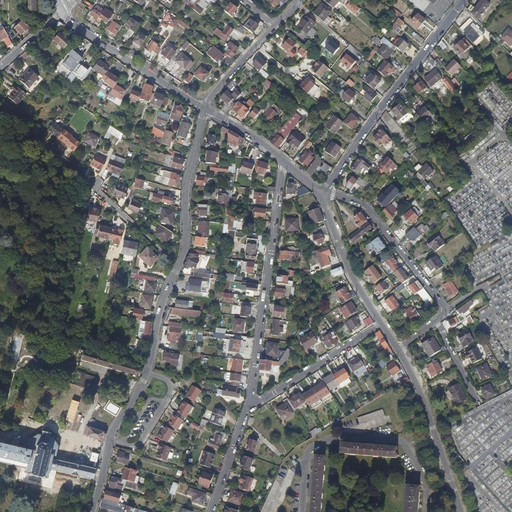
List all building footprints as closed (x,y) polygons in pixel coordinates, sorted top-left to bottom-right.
[(36,10),(35,0),(24,0),(25,10),(36,10)] [(194,6),(199,0),(203,0),(208,3),(210,1),(209,0),(191,0),(187,4),(199,14),(201,12),(194,6)] [(333,9),(340,0),(327,0),(325,2),(327,4),(333,9)] [(487,9),(490,5),(490,4),(489,3),(487,2),(485,0),(484,0),(482,0),(481,2),(478,6),(476,9),(475,9),(474,8),(473,7),(472,6),(468,11),(472,15),(472,14),(477,17),(479,19),(482,15),(487,9)] [(232,14),(236,9),(229,3),(223,11),(231,18),(233,16),(232,14)] [(331,12),(322,4),(313,14),(323,22),(331,12)] [(96,19),(103,9),(97,5),(96,8),(94,6),(89,14),(96,19)] [(108,17),(110,14),(103,9),(96,19),(94,22),(97,24),(100,21),(103,23),(106,19),(107,20),(109,18),(108,17)] [(179,19),(178,19),(168,11),(162,19),(173,27),(179,19)] [(418,28),(425,20),(418,14),(411,22),(418,28)] [(138,22),(130,15),(124,24),(126,25),(126,26),(128,28),(123,35),(127,38),(131,32),(138,22)] [(305,35),(314,24),(306,17),(297,28),(305,35)] [(34,23),(28,18),(25,21),(31,26),(34,23)] [(399,29),(404,23),(398,18),(395,21),(396,22),(391,28),(398,34),(401,30),(399,29)] [(465,34),(473,26),(478,31),(480,29),(473,22),(470,18),(466,22),(462,25),(459,29),(463,32),(465,34)] [(23,30),(28,25),(22,19),(21,19),(13,27),(20,33),(23,30)] [(115,26),(117,22),(114,20),(113,19),(107,28),(114,33),(118,28),(115,26)] [(244,28),(250,20),(248,19),(243,24),(239,21),(238,23),(244,28)] [(189,27),(179,20),(177,23),(187,30),(189,27)] [(257,26),(250,20),(244,28),(251,33),(257,26)] [(59,31),(64,25),(59,21),(53,26),(59,31)] [(227,37),(232,30),(227,26),(222,32),(227,37)] [(483,32),(481,30),(480,29),(478,31),(473,26),(465,34),(467,36),(468,38),(471,40),(473,42),(476,39),(478,40),(481,37),(480,36),(482,34),(483,32)] [(227,37),(222,32),(215,27),(212,31),(214,33),(224,40),(227,37)] [(17,40),(11,29),(7,31),(13,42),(17,40)] [(511,45),(511,36),(511,34),(511,32),(509,30),(501,39),(511,47),(511,45)] [(144,37),(137,32),(131,39),(134,42),(135,42),(136,41),(139,43),(144,37)] [(70,42),(67,39),(63,36),(60,33),(53,41),(62,49),(64,49),(70,42)] [(375,44),(379,39),(375,36),(371,41),(375,44)] [(387,58),(395,49),(382,38),(380,40),(391,49),(390,50),(387,49),(388,48),(384,45),(378,51),(382,54),(383,54),(385,56),(384,56),(382,58),(385,61),(386,62),(388,60),(387,58)] [(403,54),(411,45),(403,38),(395,47),(403,54)] [(292,50),(296,45),(290,39),(282,47),(289,53),(288,55),(292,58),(296,53),(292,50)] [(465,52),(472,46),(470,44),(468,41),(465,39),(457,46),(454,49),(461,57),(465,52)] [(158,46),(149,40),(138,55),(141,57),(146,50),(148,48),(154,52),(158,46)] [(331,40),(325,48),(333,54),(339,47),(331,40)] [(446,46),(445,45),(441,41),(440,42),(439,43),(439,44),(437,46),(438,47),(440,48),(442,50),(443,50),(444,49),(445,48),(446,47),(446,46)] [(237,49),(229,42),(228,42),(226,44),(227,45),(225,47),(227,49),(223,53),(230,58),(237,49)] [(163,66),(174,52),(166,45),(159,53),(164,57),(159,63),(163,66)] [(223,53),(222,54),(212,46),(206,54),(216,62),(218,59),(220,61),(222,58),(224,56),(225,57),(223,61),(229,66),(233,61),(230,58),(223,53)] [(305,52),(301,48),(298,51),(305,57),(309,53),(306,51),(305,52)] [(18,57),(22,61),(30,54),(27,50),(18,57)] [(190,59),(181,52),(174,60),(183,67),(190,59)] [(346,54),(340,61),(349,68),(355,61),(346,54)] [(70,68),(76,61),(70,56),(64,63),(67,65),(70,68)] [(435,63),(429,56),(427,59),(432,66),(435,63)] [(263,66),(265,64),(266,63),(259,57),(253,66),(259,71),(262,68),(263,69),(264,68),(263,66)] [(103,75),(109,66),(99,59),(93,68),(103,75)] [(320,78),(328,69),(318,61),(314,66),(315,67),(314,69),(311,71),(320,78)] [(386,62),(385,61),(376,71),(385,78),(390,71),(393,73),(396,70),(395,69),(390,65),(386,62)] [(13,75),(18,69),(12,63),(7,69),(13,75)] [(82,78),(88,70),(81,64),(81,65),(78,63),(67,77),(70,80),(76,73),(82,78)] [(455,72),(458,69),(452,63),(447,68),(445,70),(451,76),(453,75),(455,72)] [(357,76),(364,68),(361,65),(354,73),(357,76)] [(208,73),(199,66),(193,74),(201,81),(208,73)] [(29,88),(38,76),(30,69),(20,80),(29,88)] [(441,79),(442,77),(441,76),(440,75),(438,73),(437,71),(437,70),(436,70),(430,74),(426,77),(424,79),(425,80),(427,83),(430,87),(434,84),(438,81),(441,79)] [(420,80),(416,73),(415,73),(413,75),(412,76),(415,80),(416,81),(417,82),(418,81),(419,81),(420,80)] [(381,81),(372,74),(364,84),(366,85),(373,91),(381,81)] [(450,81),(455,87),(459,84),(454,78),(450,81)] [(307,94),(314,85),(307,79),(299,87),(307,94)] [(452,85),(449,82),(447,79),(446,79),(445,80),(444,81),(444,82),(445,83),(446,84),(450,89),(452,92),(453,91),(454,91),(455,90),(455,89),(452,85)] [(426,88),(424,86),(422,83),(422,82),(421,82),(418,84),(415,86),(415,87),(414,88),(416,89),(418,92),(419,93),(420,93),(421,92),(425,89),(426,89),(426,88)] [(148,100),(152,91),(151,90),(153,87),(145,83),(140,94),(140,96),(148,100)] [(121,98),(126,90),(116,84),(111,92),(121,98)] [(17,104),(26,94),(18,87),(15,85),(11,89),(14,92),(9,97),(17,104)] [(376,96),(365,87),(362,91),(367,94),(364,98),(371,103),(376,96)] [(137,101),(140,96),(140,94),(133,89),(129,97),(134,99),(137,101)] [(229,104),(234,98),(236,100),(241,95),(235,90),(231,96),(227,92),(221,99),(225,102),(226,101),(229,104)] [(352,100),(356,96),(348,90),(345,94),(343,93),(342,95),(343,97),(342,99),(351,106),(354,102),(352,100)] [(160,106),(164,95),(154,92),(150,102),(151,103),(160,106)] [(243,116),(249,109),(248,108),(253,103),(249,99),(246,103),(237,114),(240,116),(241,115),(243,116)] [(237,114),(246,103),(244,101),(242,103),(239,100),(233,108),(235,110),(234,111),(237,114)] [(225,114),(230,108),(225,104),(221,110),(225,114)] [(277,118),(282,111),(272,104),(264,115),(271,121),(275,116),(277,118)] [(178,121),(182,109),(182,107),(180,105),(179,107),(174,106),(170,118),(178,121)] [(402,114),(405,111),(400,105),(397,107),(395,110),(392,112),(392,113),(393,114),(396,117),(398,114),(399,114),(399,113),(400,114),(401,116),(402,114)] [(253,119),(261,110),(255,106),(250,113),(251,114),(249,116),(253,119)] [(428,110),(427,109),(426,108),(425,107),(424,107),(423,107),(422,108),(421,110),(422,111),(421,112),(420,113),(420,114),(423,117),(425,120),(426,119),(427,118),(428,118),(429,117),(431,115),(432,114),(434,113),(431,110),(430,110),(430,111),(429,111),(428,110)] [(402,120),(408,114),(405,111),(402,114),(401,116),(399,117),(402,120)] [(287,134),(300,118),(301,119),(304,115),(301,112),(298,116),(294,113),(291,117),(281,129),(270,143),(277,148),(284,140),(282,139),(287,134)] [(381,117),(395,132),(400,127),(386,112),(381,117)] [(165,124),(167,119),(157,115),(155,120),(156,121),(156,122),(159,124),(160,122),(165,124)] [(358,121),(350,115),(343,124),(351,130),(358,121)] [(334,135),(343,124),(334,116),(324,128),(334,135)] [(284,140),(301,119),(300,118),(287,134),(282,139),(284,140)] [(385,125),(383,123),(380,119),(378,122),(377,123),(380,126),(382,128),(385,125)] [(185,138),(189,124),(180,121),(176,134),(176,135),(185,138)] [(58,137),(63,130),(53,123),(48,130),(58,137)] [(165,129),(154,123),(153,126),(164,133),(165,130),(165,129)] [(105,137),(108,139),(111,134),(121,139),(124,133),(110,126),(105,137)] [(168,146),(173,133),(165,130),(164,133),(153,126),(150,133),(162,138),(160,144),(168,146)] [(228,135),(229,130),(225,128),(222,126),(221,130),(220,130),(221,130),(223,131),(228,135)] [(391,140),(387,135),(382,128),(378,131),(379,132),(372,138),(376,143),(379,146),(383,143),(385,145),(391,140)] [(239,136),(235,134),(229,130),(228,135),(228,137),(231,139),(238,142),(238,141),(238,140),(238,139),(238,138),(239,136)] [(297,149),(305,140),(294,131),(285,143),(290,146),(291,144),(297,149)] [(95,147),(99,138),(89,132),(84,141),(95,147)] [(214,139),(215,136),(214,135),(213,135),(209,134),(209,135),(208,139),(208,144),(206,144),(206,145),(207,146),(208,146),(209,145),(209,144),(211,144),(213,145),(214,140),(214,139)] [(334,159),(341,149),(332,143),(331,145),(330,145),(325,152),(334,159)] [(216,159),(217,152),(208,151),(208,152),(212,153),(211,156),(211,157),(212,158),(216,159)] [(215,165),(216,159),(212,158),(211,157),(211,156),(212,153),(208,152),(206,163),(208,163),(215,165)] [(306,166),(312,159),(310,157),(312,154),(310,152),(307,154),(305,152),(298,160),(306,166)] [(100,172),(105,162),(94,156),(89,166),(100,172)] [(180,170),(183,160),(174,157),(172,163),(175,165),(174,168),(180,170)] [(316,169),(317,167),(318,167),(320,164),(322,165),(320,168),(326,172),(330,167),(317,158),(306,171),(305,172),(311,176),(316,169)] [(371,166),(369,165),(364,162),(359,158),(355,164),(351,169),(353,170),(355,172),(357,174),(358,175),(359,174),(360,172),(362,169),(364,168),(368,171),(371,166)] [(387,169),(393,162),(390,160),(387,158),(385,161),(383,160),(378,167),(380,168),(384,172),(386,173),(388,170),(387,169)] [(119,176),(123,165),(112,161),(109,160),(105,169),(108,170),(108,171),(119,176)] [(266,170),(268,164),(257,161),(256,165),(257,166),(257,168),(258,168),(256,172),(261,173),(265,174),(266,170)] [(252,171),(254,167),(255,163),(245,162),(244,167),(243,172),(252,173),(252,171)] [(421,177),(425,174),(427,176),(430,174),(427,170),(430,167),(430,166),(429,166),(428,165),(427,164),(424,166),(417,172),(418,173),(421,177)] [(181,177),(174,174),(174,173),(163,170),(161,176),(177,180),(180,181),(181,177)] [(404,177),(410,180),(413,174),(407,171),(404,177)] [(177,180),(161,176),(160,182),(172,185),(172,184),(176,185),(177,180)] [(203,183),(204,179),(204,177),(202,177),(200,177),(198,176),(197,176),(197,178),(197,181),(196,184),(196,185),(197,185),(198,185),(200,185),(201,185),(203,185),(203,183)] [(375,185),(366,181),(359,178),(354,176),(352,178),(349,183),(346,187),(351,190),(352,189),(353,187),(355,185),(356,182),(360,184),(362,185),(370,188),(371,186),(375,188),(380,190),(382,188),(375,185)] [(141,189),(144,181),(136,178),(134,183),(132,182),(131,186),(134,187),(141,189)] [(125,193),(129,183),(118,179),(113,189),(125,193)] [(428,185),(427,183),(425,181),(424,180),(423,179),(421,181),(420,182),(426,188),(428,185)] [(295,194),(296,189),(297,183),(295,181),(289,180),(287,193),(289,194),(295,194)] [(374,201),(383,210),(400,192),(391,184),(374,201)] [(311,193),(304,187),(301,188),(299,190),(298,190),(298,192),(297,193),(299,197),(303,196),(307,195),(311,193)] [(171,203),(172,199),(161,195),(152,193),(151,197),(159,200),(161,200),(161,201),(170,203),(171,203)] [(266,205),(267,194),(257,193),(256,203),(266,205)] [(316,200),(311,193),(307,195),(308,197),(310,197),(311,199),(311,200),(312,201),(313,202),(313,201),(316,200)] [(227,202),(227,199),(228,195),(227,195),(225,195),(219,195),(218,203),(220,204),(225,204),(226,204),(227,204),(227,202)] [(138,212),(141,205),(131,201),(128,209),(138,213),(138,212)] [(391,211),(390,211),(392,208),(393,207),(391,205),(384,211),(391,219),(395,216),(391,211)] [(95,223),(98,210),(88,207),(85,221),(95,223)] [(265,219),(267,208),(259,207),(253,207),(252,218),(265,219)] [(170,224),(173,212),(163,209),(159,221),(170,224)] [(324,221),(323,219),(320,212),(319,209),(318,209),(308,213),(313,225),(324,221)] [(418,217),(415,214),(412,211),(411,210),(410,209),(410,210),(409,211),(406,213),(404,216),(406,219),(411,224),(413,222),(416,219),(418,217)] [(367,221),(365,219),(361,213),(358,215),(354,218),(357,222),(357,223),(356,223),(357,225),(358,227),(360,226),(360,227),(361,228),(365,225),(369,222),(368,222),(367,221)] [(298,227),(298,220),(298,219),(287,220),(287,226),(286,226),(286,232),(291,231),(299,231),(298,227)] [(207,237),(208,227),(209,222),(199,221),(197,237),(206,238),(207,238),(207,237)] [(372,228),(372,227),(372,226),(373,225),(373,224),(372,222),(371,222),(371,223),(370,223),(370,224),(369,224),(369,223),(369,222),(365,225),(361,228),(360,229),(361,230),(362,231),(360,232),(362,234),(360,235),(361,236),(363,235),(367,232),(370,229),(372,228)] [(430,230),(426,226),(425,227),(422,224),(416,229),(421,235),(425,231),(427,233),(430,230)] [(168,237),(171,232),(160,225),(154,235),(166,242),(169,237),(168,237)] [(107,241),(110,230),(107,229),(104,229),(104,227),(99,226),(97,236),(96,238),(107,241)] [(311,236),(323,231),(321,227),(315,229),(310,231),(311,236)] [(360,235),(362,234),(360,232),(362,231),(361,230),(360,229),(356,233),(352,236),(350,238),(352,240),(354,242),(357,239),(361,236),(360,235)] [(118,247),(121,232),(117,231),(117,233),(115,232),(115,231),(110,230),(107,241),(106,246),(113,247),(113,246),(118,247)] [(446,244),(436,234),(426,242),(430,247),(431,246),(435,251),(433,253),(435,252),(440,248),(446,244)] [(324,241),(323,240),(321,235),(316,237),(313,238),(315,242),(317,241),(318,245),(324,243),(324,241)] [(387,249),(378,236),(372,241),(371,242),(379,253),(382,251),(384,252),(387,249)] [(205,246),(206,238),(197,237),(196,237),(195,245),(195,246),(204,247),(205,246)] [(256,251),(258,239),(249,238),(247,250),(256,251)] [(134,258),(137,245),(122,242),(119,255),(134,258)] [(330,264),(327,257),(328,255),(331,254),(328,246),(324,248),(315,251),(322,267),(330,264)] [(157,258),(146,248),(138,257),(149,267),(157,258)] [(256,254),(256,251),(247,250),(246,258),(256,259),(257,254),(256,254)] [(289,261),(290,252),(281,251),(280,260),(289,261)] [(190,266),(192,259),(194,254),(190,253),(184,268),(189,268),(189,267),(190,266)] [(196,268),(199,259),(198,259),(199,254),(194,254),(192,259),(190,266),(193,267),(196,268)] [(396,261),(392,256),(391,255),(388,257),(387,259),(384,261),(386,263),(388,266),(389,266),(390,268),(392,266),(395,265),(393,263),(396,261)] [(438,265),(441,263),(439,261),(438,259),(436,256),(431,259),(426,263),(426,264),(428,267),(430,270),(431,270),(435,267),(438,265)] [(109,275),(115,277),(119,261),(113,260),(109,275)] [(257,268),(258,264),(255,264),(255,263),(244,262),(243,271),(254,273),(255,268),(257,268)] [(394,273),(400,268),(396,263),(395,265),(392,266),(390,268),(394,273)] [(373,265),(365,271),(374,283),(382,277),(373,265)] [(343,273),(341,268),(335,270),(332,271),(331,272),(333,277),(343,273)] [(409,279),(404,273),(400,268),(394,273),(398,278),(402,284),(406,281),(409,279)] [(437,278),(444,274),(443,273),(445,272),(444,270),(440,273),(435,276),(437,278)] [(311,277),(311,275),(310,273),(305,272),(305,275),(304,277),(304,279),(307,279),(308,280),(309,280),(308,283),(308,284),(308,288),(310,288),(312,288),(313,288),(312,282),(311,277)] [(154,292),(156,282),(150,281),(150,277),(138,276),(131,274),(130,278),(141,280),(146,281),(144,290),(154,292)] [(293,282),(288,281),(288,277),(287,276),(279,275),(277,283),(286,285),(292,285),(292,286),(293,282)] [(144,290),(146,281),(141,280),(141,282),(143,282),(142,289),(143,290),(144,291),(154,294),(154,292),(144,290)] [(201,289),(202,281),(200,281),(198,281),(194,280),(190,280),(190,281),(190,285),(189,291),(191,291),(193,291),(195,292),(200,292),(201,289)] [(421,290),(423,288),(417,280),(409,287),(415,294),(419,291),(421,290)] [(208,290),(209,282),(202,281),(201,289),(208,290)] [(388,289),(383,281),(375,287),(381,295),(388,289)] [(458,291),(452,283),(449,285),(446,282),(443,285),(451,297),(455,295),(454,293),(458,291)] [(258,291),(258,287),(256,287),(256,284),(248,283),(247,286),(242,285),(242,289),(250,290),(254,291),(258,291)] [(291,292),(292,285),(286,285),(277,283),(277,284),(276,289),(286,290),(285,298),(290,298),(291,292)] [(402,284),(396,288),(399,292),(405,288),(402,284)] [(352,298),(346,290),(345,288),(344,288),(343,289),(338,292),(336,294),(338,298),(343,304),(352,298)] [(432,299),(428,294),(423,288),(421,290),(422,292),(425,296),(423,297),(427,302),(432,299)] [(285,298),(286,290),(276,289),(275,296),(279,297),(285,298)] [(233,303),(234,295),(225,294),(224,302),(226,302),(233,303)] [(150,308),(152,297),(142,295),(140,307),(150,308)] [(397,305),(390,297),(388,299),(386,300),(384,302),(384,303),(386,306),(388,309),(390,310),(392,309),(393,308),(397,305)] [(188,309),(189,301),(176,300),(175,308),(188,309)] [(357,311),(355,308),(351,303),(347,305),(344,308),(341,309),(341,310),(343,312),(346,317),(346,318),(347,318),(350,316),(353,314),(357,311)] [(284,315),(285,308),(283,308),(283,306),(276,305),(275,317),(278,317),(280,318),(282,318),(284,318),(284,315)] [(250,318),(252,308),(248,307),(240,306),(239,316),(243,317),(250,318)] [(167,321),(171,313),(173,307),(170,307),(165,318),(165,320),(167,321)] [(201,317),(202,311),(197,310),(190,310),(188,309),(175,308),(173,307),(171,313),(201,317)] [(419,315),(417,311),(415,312),(414,311),(413,309),(411,307),(410,308),(407,309),(405,310),(406,311),(408,314),(411,319),(413,322),(416,320),(418,319),(421,318),(419,315)] [(141,320),(143,310),(134,308),(132,318),(141,320)] [(392,318),(397,314),(394,310),(391,313),(388,315),(391,318),(391,319),(392,318)] [(304,324),(307,319),(309,315),(305,313),(304,315),(302,319),(299,323),(304,324)] [(213,323),(214,316),(207,315),(206,323),(213,323)] [(360,325),(356,319),(358,317),(357,315),(345,323),(350,331),(360,325)] [(374,323),(372,319),(369,316),(364,320),(368,327),(374,323)] [(459,323),(456,317),(448,321),(451,327),(459,323)] [(243,328),(244,323),(244,320),(235,319),(235,320),(234,326),(233,330),(238,331),(240,331),(243,332),(243,328)] [(150,340),(152,322),(141,320),(139,339),(150,340)] [(283,328),(283,323),(284,323),(285,323),(285,322),(286,321),(274,320),(274,326),(273,330),(275,331),(278,331),(279,331),(278,332),(279,332),(282,333),(283,333),(284,328),(283,328)] [(479,332),(476,326),(474,323),(471,325),(472,327),(476,334),(479,338),(482,336),(479,332)] [(472,327),(471,325),(470,325),(473,331),(476,336),(478,339),(479,338),(476,334),(472,327)] [(180,337),(181,329),(171,327),(170,330),(169,335),(180,337)] [(473,342),(471,337),(469,332),(468,330),(466,331),(464,332),(462,333),(458,334),(460,339),(461,343),(463,346),(464,348),(465,347),(464,347),(464,346),(470,344),(473,342)] [(340,340),(337,335),(335,331),(332,333),(329,335),(328,334),(326,335),(327,337),(323,339),(324,341),(327,347),(328,348),(333,344),(340,340)] [(388,345),(384,340),(382,337),(381,335),(379,331),(376,333),(380,340),(380,341),(380,342),(384,347),(385,347),(387,351),(391,349),(388,345)] [(317,341),(312,333),(311,332),(307,335),(300,339),(301,341),(304,345),(306,349),(310,346),(317,341)] [(245,351),(246,345),(247,337),(241,336),(234,335),(229,334),(224,334),(224,339),(232,340),(232,338),(241,340),(241,341),(234,340),(233,349),(233,351),(233,352),(234,352),(237,353),(241,353),(243,354),(244,354),(245,351)] [(441,349),(439,346),(435,341),(433,337),(430,338),(427,341),(424,343),(423,341),(423,344),(426,351),(430,357),(433,354),(437,352),(440,350),(441,349)] [(233,349),(234,340),(241,341),(241,340),(232,338),(232,340),(231,346),(231,349),(233,349)] [(278,353),(278,349),(279,344),(278,344),(277,344),(273,343),(269,343),(268,348),(267,353),(267,355),(272,356),(275,356),(277,356),(278,356),(278,353)] [(284,363),(289,355),(292,351),(294,348),(290,345),(285,352),(281,359),(279,362),(275,361),(272,361),(272,364),(278,365),(282,367),(284,363)] [(482,358),(479,352),(477,347),(467,353),(469,357),(471,356),(474,362),(477,361),(482,358)] [(141,368),(83,350),(81,359),(139,376),(141,368)] [(179,363),(180,355),(173,354),(165,353),(163,362),(168,362),(168,361),(172,362),(171,366),(178,367),(179,363)] [(353,371),(364,365),(361,361),(358,357),(355,359),(351,362),(348,364),(351,368),(353,371)] [(242,368),(243,359),(239,359),(234,358),(233,368),(232,372),(241,373),(242,368)] [(382,368),(386,363),(381,358),(377,363),(382,368)] [(271,371),(272,364),(272,361),(269,361),(261,360),(260,369),(271,371)] [(442,371),(437,361),(434,362),(431,364),(427,366),(429,371),(432,375),(432,376),(433,376),(436,374),(442,371)] [(399,370),(397,367),(394,362),(387,366),(389,369),(392,374),(392,375),(394,373),(399,370)] [(492,375),(491,372),(488,367),(486,363),(484,364),(478,367),(480,372),(479,373),(479,374),(481,377),(482,380),(486,378),(489,376),(492,375)] [(351,382),(348,378),(349,377),(344,369),(335,375),(340,383),(339,384),(342,388),(351,382)] [(242,379),(242,376),(242,373),(241,373),(232,372),(231,372),(230,380),(232,381),(231,384),(236,384),(239,385),(239,384),(240,382),(241,382),(241,381),(242,379)] [(329,391),(339,384),(338,382),(335,377),(333,373),(322,380),(323,382),(326,386),(329,391)] [(402,384),(409,380),(407,376),(400,380),(402,384)] [(131,390),(137,380),(133,378),(127,387),(131,390)] [(329,391),(326,386),(323,382),(313,389),(317,396),(320,400),(331,394),(329,391)] [(466,399),(463,394),(458,384),(449,389),(451,395),(455,402),(456,404),(460,402),(466,399)] [(122,396),(127,388),(122,385),(118,392),(119,393),(118,396),(119,397),(121,397),(122,396)] [(200,396),(204,391),(199,388),(195,385),(193,389),(190,393),(188,397),(190,398),(193,400),(197,402),(200,396)] [(495,394),(493,391),(491,387),(490,385),(489,385),(486,387),(483,388),(482,389),(481,389),(482,392),(485,396),(485,398),(486,398),(486,399),(487,399),(488,398),(489,397),(491,396),(493,395),(495,394)] [(240,394),(241,390),(238,389),(238,387),(237,387),(233,387),(223,386),(223,387),(222,390),(222,391),(222,393),(222,394),(223,394),(228,395),(233,395),(240,396),(240,394)] [(320,400),(317,396),(313,389),(302,395),(306,402),(310,407),(320,400)] [(306,402),(302,395),(301,393),(297,395),(297,394),(293,397),(289,400),(293,405),(295,409),(306,402)] [(296,411),(295,409),(293,405),(289,400),(288,398),(284,401),(285,403),(276,409),(283,419),(296,411)] [(116,415),(121,408),(109,401),(105,408),(116,415)] [(191,413),(195,407),(189,403),(186,401),(183,406),(179,413),(188,418),(191,413)] [(224,417),(226,413),(224,412),(221,411),(215,409),(214,414),(211,422),(214,423),(219,425),(220,426),(220,424),(223,417),(224,417)] [(360,424),(385,416),(385,415),(383,409),(358,418),(360,424)] [(181,423),(183,421),(184,419),(183,418),(179,415),(175,413),(171,418),(171,419),(169,423),(172,425),(178,429),(179,427),(181,423)] [(332,420),(322,426),(324,430),(334,424),(332,420)] [(189,426),(197,430),(199,426),(191,421),(189,426)] [(103,441),(106,433),(87,426),(84,435),(103,441)] [(167,443),(174,431),(169,428),(166,427),(164,430),(163,429),(157,437),(167,443)] [(52,458),(53,455),(55,455),(57,446),(57,445),(52,438),(49,437),(50,432),(49,432),(49,431),(48,430),(47,429),(46,429),(45,429),(44,430),(44,431),(43,431),(41,435),(38,434),(30,439),(27,449),(0,442),(0,461),(26,468),(25,472),(29,473),(29,474),(43,477),(43,476),(47,478),(50,468),(93,478),(99,454),(91,452),(89,462),(93,463),(92,467),(88,466),(57,459),(56,460),(52,458)] [(219,444),(222,436),(224,437),(225,433),(216,430),(216,431),(215,432),(215,434),(217,434),(215,439),(213,439),(212,438),(211,438),(209,445),(217,448),(218,448),(219,445),(219,444)] [(254,452),(257,442),(257,441),(258,438),(256,437),(252,436),(251,439),(250,439),(248,447),(247,450),(249,450),(254,452)] [(397,458),(397,448),(342,443),(342,444),(341,444),(341,453),(397,458)] [(165,462),(171,449),(160,444),(158,449),(159,449),(155,457),(165,462)] [(214,461),(216,455),(214,454),(210,453),(206,451),(205,452),(203,458),(201,464),(201,465),(204,466),(212,468),(212,466),(214,461)] [(130,460),(127,459),(125,458),(124,458),(125,454),(125,453),(121,452),(120,452),(119,452),(118,452),(117,452),(116,455),(118,456),(116,462),(128,465),(130,460)] [(249,471),(253,459),(245,456),(242,462),(240,467),(242,468),(249,471)] [(320,511),(325,457),(315,456),(310,511),(320,511)] [(135,476),(137,471),(123,467),(120,478),(137,483),(139,477),(135,476)] [(209,486),(213,475),(206,473),(204,472),(203,472),(203,473),(201,478),(199,482),(199,483),(200,484),(200,483),(205,485),(209,487),(209,486)] [(251,486),(254,478),(247,476),(244,474),(243,476),(242,475),(240,480),(242,481),(241,483),(239,488),(249,491),(251,486)] [(260,511),(268,511),(285,478),(278,475),(260,511)] [(116,482),(118,478),(113,477),(110,486),(116,488),(118,483),(116,482)] [(175,495),(178,486),(179,484),(175,483),(174,482),(172,486),(170,485),(168,490),(171,490),(169,493),(175,495)] [(417,511),(420,487),(419,487),(407,486),(404,511),(417,511)] [(240,505),(244,494),(232,490),(231,493),(230,496),(229,498),(228,499),(228,500),(232,502),(240,505)] [(204,502),(206,494),(205,494),(200,492),(197,491),(196,491),(194,496),(192,501),(202,505),(203,505),(203,504),(204,502)] [(120,499),(122,496),(115,494),(110,492),(109,495),(106,494),(105,499),(109,500),(116,502),(119,503),(120,499)] [(147,511),(140,510),(130,507),(123,504),(122,504),(119,503),(116,502),(109,500),(105,499),(102,498),(100,508),(102,509),(107,510),(111,511),(114,511),(147,511)]
